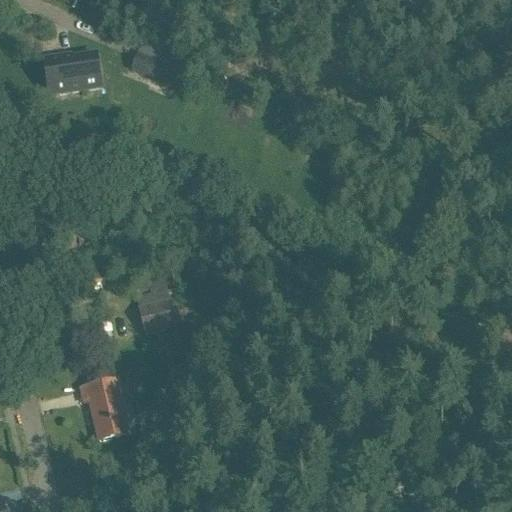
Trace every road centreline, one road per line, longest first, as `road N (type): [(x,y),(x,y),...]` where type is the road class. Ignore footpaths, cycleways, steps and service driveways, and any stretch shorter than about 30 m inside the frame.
road 1 (track): [(0,123),(418,295),(511,355)]
road 2 (track): [(297,511),(390,378),(418,295),(446,272),(511,283)]
road 3 (residential): [(43,511),(0,324)]
